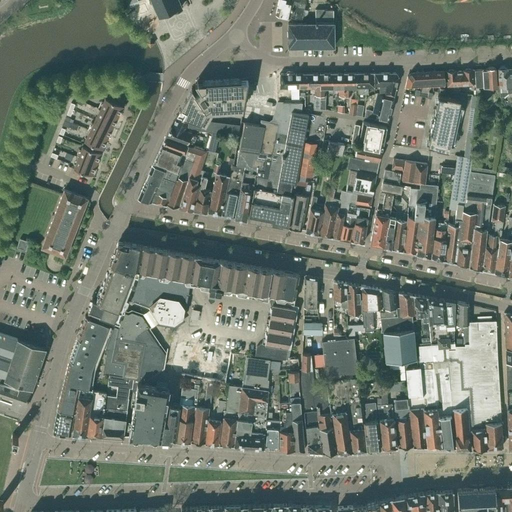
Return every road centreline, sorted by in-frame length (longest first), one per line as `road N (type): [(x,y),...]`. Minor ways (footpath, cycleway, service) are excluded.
road 1 (residential): [(22,501),(332,492)]
road 2 (residential): [(307,461),(37,441)]
road 3 (residential): [(365,250),(126,204)]
road 4 (tertiary): [(37,441),(61,348),(111,230)]
road 5 (tertiary): [(126,204),(187,75),(232,34)]
road 6 (residential): [(303,266),(502,307)]
road 7 (residential): [(307,461),(303,266)]
road 8 (residential): [(365,250),(405,60)]
road 9 (unclassified): [(405,60),(279,62),(232,34)]
road 10 (residential): [(506,477),(502,307)]
road 11 (residential): [(511,283),(365,250)]
